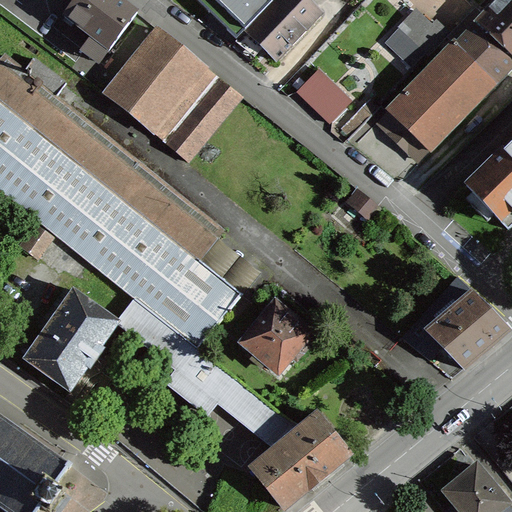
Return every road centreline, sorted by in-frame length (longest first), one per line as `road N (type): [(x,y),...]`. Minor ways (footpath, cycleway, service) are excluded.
road 1 (residential): [(138,0),(409,216),(511,309)]
road 2 (secondary): [(511,367),(337,511)]
road 3 (residential): [(144,494),(0,383)]
